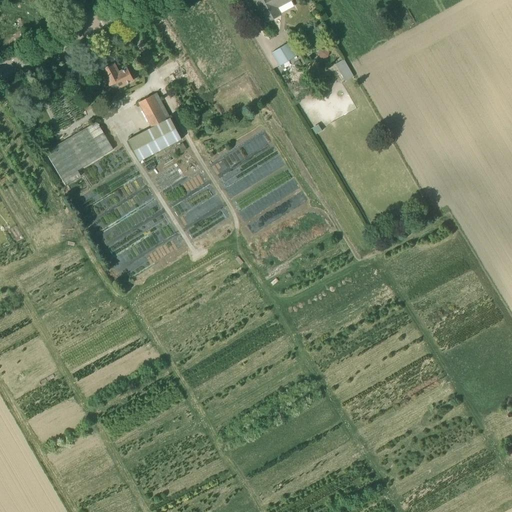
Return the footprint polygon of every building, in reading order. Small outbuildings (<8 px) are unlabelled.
[(280,14),(277,8),(291,0),(290,0),(254,0),(266,22),(280,14)] [(279,67),(296,56),(288,43),(271,53),(279,67)] [(344,59),(343,60),(336,64),(345,81),(354,77),(344,59)] [(126,68),(118,72),(114,64),(102,70),(110,85),(116,82),(119,88),(133,81),(126,68)] [(151,128),(170,118),(157,93),(138,103),(151,128)] [(170,118),(151,128),(128,140),(139,162),(181,140),(170,118)] [(113,150),(97,122),(46,153),(65,186),(81,177),(78,171),(113,150)]
